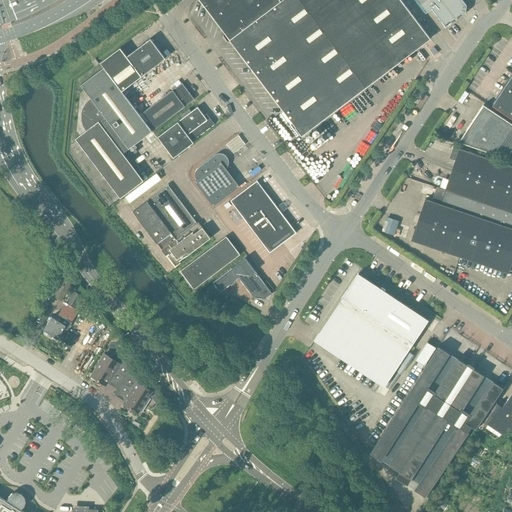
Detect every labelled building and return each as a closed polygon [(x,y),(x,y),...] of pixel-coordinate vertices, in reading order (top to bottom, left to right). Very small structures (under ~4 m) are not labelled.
[(280,0),(200,0),(230,39),(302,135),(366,87),(300,0),(281,0),(280,0)] [(300,0),(366,87),(424,43),(430,39),(401,0),(300,0)] [(446,27),(466,12),(464,10),(465,6),(467,5),(462,0),(415,0),(426,13),(432,8),(446,27)] [(122,91),(165,58),(150,38),(127,56),(120,48),(101,62),(104,67),(122,91)] [(80,92),(76,130),(80,135),(75,138),(120,197),(144,180),(123,153),(152,131),(122,91),(104,67),(81,84),(84,89),(80,92)] [(511,76),(492,106),(511,118),(511,76)] [(156,128),(194,99),(182,83),(143,112),(156,128)] [(511,149),(511,123),(483,105),(459,142),(506,158),(511,149)] [(178,122),(192,141),(214,124),(207,114),(204,116),(197,107),(178,122)] [(193,142),(192,141),(178,122),(158,137),(173,157),(193,142)] [(446,190),(511,212),(511,165),(460,148),(445,189),(446,190)] [(215,155),(198,167),(197,168),(196,170),(195,171),(195,172),(195,173),(195,175),(195,176),(195,178),(197,179),(195,181),(214,206),(239,187),(225,169),(226,168),(227,166),(228,165),(228,163),(228,162),(228,160),(228,158),(227,157),(226,156),(224,155),(223,154),(221,154),(219,153),(218,154),(216,154),(215,155)] [(130,202),(161,179),(157,173),(126,197),(130,202)] [(270,252),(277,247),(296,232),(279,210),(257,181),(231,200),(270,252)] [(196,224),(197,223),(168,185),(133,211),(162,249),(164,248),(169,254),(166,255),(175,267),(181,263),(179,261),(210,238),(201,225),(199,227),(196,224)] [(511,212),(446,190),(441,204),(425,199),(411,240),(508,273),(511,261),(511,212)] [(194,289),(240,254),(226,236),(180,271),(194,289)] [(265,285),(245,258),(213,282),(220,292),(239,278),(252,295),(254,298),(264,299),(272,293),(265,285)] [(296,274),(300,267),(296,264),(292,271),(296,274)] [(314,340),(384,386),(428,320),(358,273),(314,340)] [(75,308),(83,296),(74,290),(67,302),(75,308)] [(51,317),(43,330),(57,339),(64,327),(67,329),(71,322),(62,317),(60,321),(51,317)] [(438,346),(370,453),(380,459),(389,465),(399,472),(396,478),(406,484),(415,490),(425,497),(468,432),(472,427),(475,429),(494,401),(503,388),(503,387),(493,381),(483,374),(473,368),(474,367),(473,367),(469,364),(468,363),(467,365),(458,358),(448,353),(438,346)] [(108,382),(118,389),(132,366),(122,351),(116,360),(105,353),(91,375),(106,385),(108,382)] [(143,381),(132,366),(118,389),(114,394),(125,401),(123,403),(138,413),(152,391),(141,384),(143,381)] [(511,405),(506,401),(502,407),(495,402),(479,427),(495,438),(511,428),(511,405)] [(0,511),(98,511),(98,509),(76,508),(76,511),(24,511),(20,509),(24,506),(26,502),(25,497),(21,493),(17,492),(12,493),(9,496),(7,501),(0,496),(0,511)]
